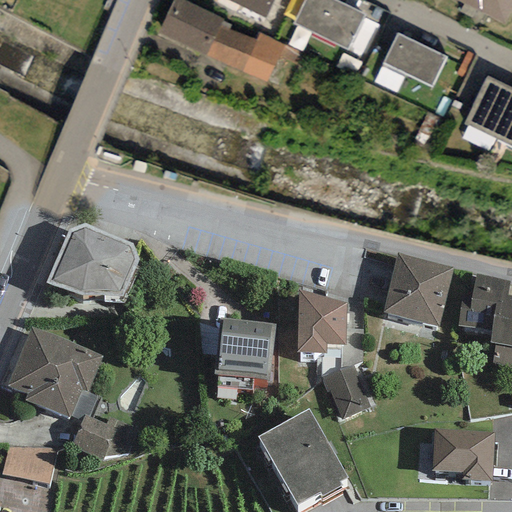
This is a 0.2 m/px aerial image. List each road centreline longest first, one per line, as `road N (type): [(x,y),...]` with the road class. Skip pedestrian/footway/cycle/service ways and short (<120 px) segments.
road 1 (residential): [(59,179),(511,279)]
road 2 (unknown): [(511,180),(111,64)]
road 3 (residential): [(138,0),(59,179)]
road 4 (residential): [(59,179),(0,324)]
